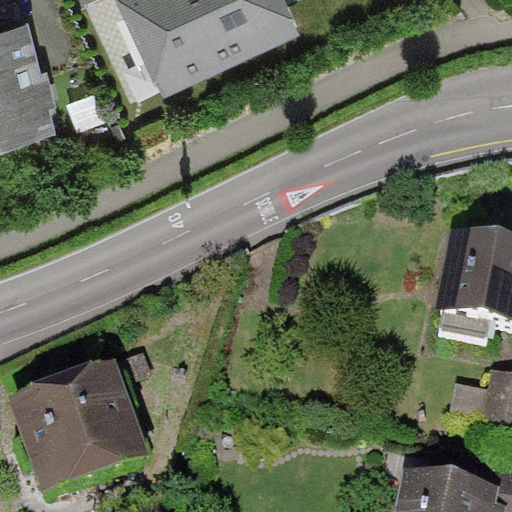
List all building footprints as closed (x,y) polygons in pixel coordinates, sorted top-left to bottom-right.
[(301,37),(283,0),(118,0),(165,99),(301,37)] [(0,30),(0,147),(55,134),(50,112),(57,110),(48,73),(41,75),(28,23),(0,30)] [(511,238),(450,227),(435,308),(444,309),(491,319),(511,322),(511,238)] [(487,338),(491,319),(444,309),(440,329),(487,338)] [(116,354),(7,393),(23,440),(41,490),(150,451),(116,354)] [(511,372),(492,369),(488,389),(456,383),(450,414),(482,419),(481,424),(511,430),(511,372)] [(511,459),(465,451),(460,476),(500,484),(496,502),(506,503),(505,510),(511,511),(511,459)] [(460,476),(403,466),(393,511),(504,511),(505,510),(506,503),(496,502),(500,484),(460,476)]
